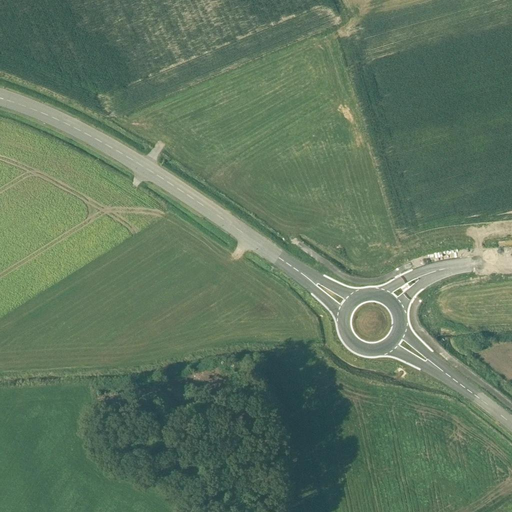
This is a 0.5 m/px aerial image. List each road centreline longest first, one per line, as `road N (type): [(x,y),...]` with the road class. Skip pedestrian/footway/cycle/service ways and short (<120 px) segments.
road 1 (tertiary): [(0,98),(126,155),(348,306)]
road 2 (tertiary): [(395,338),(511,425)]
road 3 (tertiary): [(387,299),(425,274),(511,263)]
